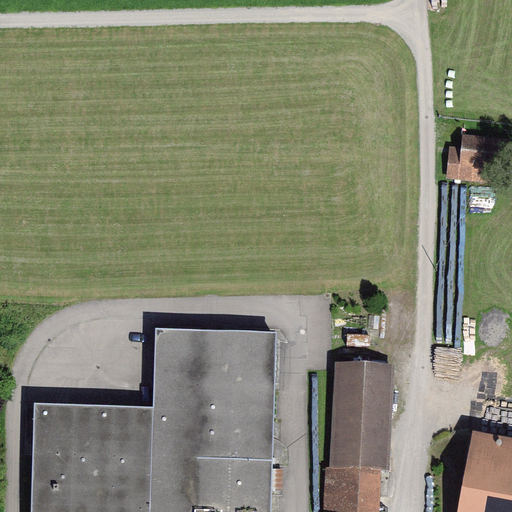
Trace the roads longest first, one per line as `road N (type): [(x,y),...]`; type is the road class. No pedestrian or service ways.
road 1 (track): [(418,0),(429,265),(412,511)]
road 2 (track): [(0,21),(419,12)]
